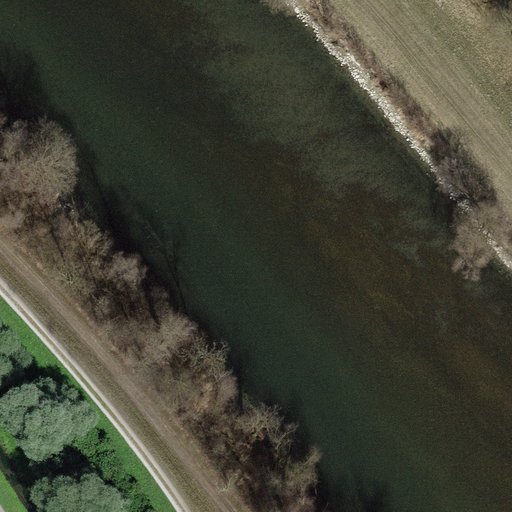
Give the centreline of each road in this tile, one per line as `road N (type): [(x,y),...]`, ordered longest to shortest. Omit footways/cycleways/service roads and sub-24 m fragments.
road 1 (track): [(0,240),(158,411),(237,511)]
road 2 (track): [(0,293),(121,423),(184,511)]
road 3 (track): [(347,0),(511,184)]
